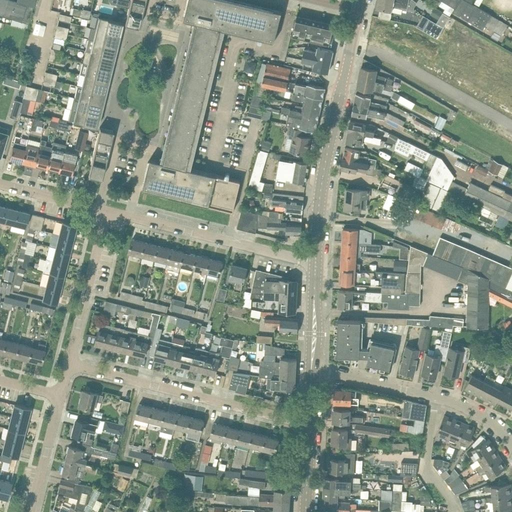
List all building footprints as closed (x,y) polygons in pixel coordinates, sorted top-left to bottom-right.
[(14,0),(0,0),(0,15),(16,20),(15,26),(26,29),(34,0),(16,0),(14,0)] [(138,27),(144,3),(131,0),(116,0),(116,5),(128,8),(125,24),(138,27)] [(281,11),(235,0),(188,0),(184,19),(196,22),(163,161),(150,158),(143,188),(233,210),(240,180),(191,168),(225,29),(274,41),(281,11)] [(407,3),(394,0),(375,0),(374,7),(380,8),(378,17),(389,19),(392,6),(414,10),(414,8),(407,3)] [(394,0),(407,3),(414,8),(414,7),(417,3),(412,0),(394,0)] [(508,25),(466,0),(459,0),(455,8),(454,8),(452,11),(483,29),(485,25),(501,35),(508,25)] [(82,10),(71,8),(70,14),(81,17),(82,10)] [(71,16),(59,13),(58,19),(69,22),(71,16)] [(450,17),(442,13),(436,23),(444,27),(450,17)] [(98,16),(95,28),(120,34),(123,22),(98,16)] [(333,25),(297,17),(292,37),(329,45),(333,25)] [(436,23),(429,19),(423,30),(437,38),(444,27),(436,23)] [(68,28),(57,25),(55,31),(67,34),(68,28)] [(91,27),(88,39),(117,46),(120,34),(95,28),(91,27)] [(55,31),(54,37),(65,40),(67,34),(55,31)] [(117,46),(92,40),(89,51),(114,58),(117,46)] [(328,72),(333,51),(318,47),(317,52),(304,49),(301,61),(314,64),(313,69),(328,72)] [(51,48),(49,54),(61,57),(63,51),(51,48)] [(85,51),(82,62),(86,63),(111,69),(114,58),(89,51),(89,52),(85,51)] [(49,54),(48,60),(60,63),(61,57),(49,54)] [(377,66),(363,58),(361,66),(359,77),(385,82),(391,84),(393,79),(385,77),(375,75),(377,66)] [(255,72),(255,61),(244,60),(244,71),(255,72)] [(111,69),(86,63),(84,75),(108,81),(111,69)] [(291,69),(266,63),(264,72),(262,71),(261,76),(263,76),(262,84),(265,85),(286,90),(291,69)] [(57,74),(45,71),(44,77),(55,80),(57,74)] [(108,81),(84,75),(81,86),(105,92),(108,81)] [(4,76),(1,85),(19,89),(21,80),(4,76)] [(55,80),(44,77),(42,83),(54,86),(55,80)] [(385,82),(359,77),(357,87),(372,90),(372,88),(382,91),(383,89),(391,91),(391,90),(392,86),(393,85),(385,82)] [(254,95),(262,97),(265,85),(262,84),(256,83),(254,95)] [(292,91),(294,91),(323,98),(325,87),(308,84),(307,86),(293,83),(292,91)] [(32,87),(26,85),(23,97),(29,99),(32,87)] [(105,92),(81,86),(78,98),(103,104),(105,92)] [(40,102),(43,90),(32,87),(29,99),(31,99),(40,102)] [(320,110),(323,98),(294,91),(292,91),(290,96),(304,99),(303,106),(320,110)] [(371,97),(356,93),(354,104),(379,109),(379,111),(386,112),(387,106),(370,102),(371,97)] [(251,105),(263,108),(265,98),(262,97),(254,95),(251,105)] [(411,102),(400,96),(398,101),(427,117),(429,112),(411,102)] [(23,97),(19,111),(27,113),(31,99),(29,99),(23,97)] [(71,109),(100,116),(103,104),(74,97),(71,109)] [(9,118),(16,120),(21,103),(13,101),(9,118)] [(379,109),(354,104),(352,114),(367,117),(367,114),(385,117),(402,126),(405,121),(386,112),(379,111),(379,109)] [(264,109),(250,105),(249,108),(247,115),(261,119),(264,109)] [(296,105),(295,110),(285,108),(284,113),(289,114),(318,121),(320,110),(301,106),(301,105),(296,105)] [(97,128),(100,116),(71,109),(68,121),(97,128)] [(318,121),(289,114),(287,124),(315,130),(318,121)] [(42,121),(33,118),(30,129),(35,130),(36,125),(41,126),(42,121)] [(66,120),(59,118),(58,121),(58,122),(57,127),(66,130),(68,124),(66,123),(66,120)] [(431,127),(416,119),(414,122),(429,130),(431,127)] [(446,120),(442,119),(437,129),(441,130),(440,131),(441,131),(446,120)] [(365,123),(350,120),(348,131),(377,136),(377,134),(374,133),(374,131),(364,129),(365,123)] [(80,127),(71,125),(69,131),(79,134),(75,148),(82,150),(87,132),(79,130),(80,127)] [(287,126),(285,133),(293,135),(289,151),(306,155),(310,137),(301,135),(302,130),(287,126)] [(430,130),(439,136),(441,132),(432,127),(430,130)] [(113,131),(99,128),(94,151),(107,155),(113,131)] [(381,137),(348,131),(346,141),(363,144),(364,141),(380,144),(381,137)] [(399,138),(390,133),(387,141),(396,144),(399,138)] [(28,138),(26,145),(13,141),(9,159),(22,162),(25,149),(28,139),(28,138)] [(407,142),(399,138),(396,144),(394,150),(407,156),(409,152),(412,153),(412,152),(426,160),(427,159),(434,163),(430,172),(427,180),(447,189),(451,181),(454,175),(441,158),(408,141),(407,142)] [(22,162),(34,165),(40,142),(28,139),(22,162)] [(40,142),(34,165),(46,168),(52,147),(45,146),(46,141),(40,139),(40,142)] [(64,150),(52,147),(46,168),(59,171),(64,150)] [(360,151),(345,148),(342,158),(368,163),(376,164),(376,160),(359,156),(360,151)] [(69,152),(64,150),(59,171),(71,174),(76,157),(68,155),(69,152)] [(268,151),(259,150),(248,187),(262,190),(264,183),(259,181),(268,151)] [(107,155),(94,151),(88,175),(102,179),(107,155)] [(309,161),(281,155),(276,179),(305,184),(309,161)] [(368,163),(342,158),(340,168),(355,171),(356,169),(366,171),(365,174),(373,175),(376,164),(368,163)] [(503,164),(494,159),(489,170),(488,170),(497,175),(503,164)] [(414,173),(414,174),(420,177),(424,168),(418,165),(414,173)] [(489,170),(479,165),(476,171),(486,176),(488,170),(489,170)] [(447,190),(427,182),(419,202),(441,212),(447,198),(476,211),(478,208),(481,210),(483,207),(464,198),(447,190)] [(511,201),(470,182),(464,198),(483,207),(511,220),(511,201)] [(352,213),(358,214),(360,197),(367,197),(368,190),(346,188),(345,208),(351,209),(351,210),(353,210),(352,213)] [(302,213),(304,196),(264,192),(264,198),(271,199),(270,204),(284,205),(283,211),(302,213)] [(403,200),(388,194),(383,207),(398,213),(403,200)] [(15,210),(2,207),(0,216),(0,220),(12,224),(15,210)] [(269,216),(242,209),(239,218),(237,228),(255,233),(257,227),(268,228),(287,229),(287,234),(301,235),(302,223),(281,222),(281,219),(278,218),(269,216)] [(28,213),(15,210),(12,224),(25,227),(28,213)] [(422,211),(423,221),(433,220),(432,216),(431,210),(422,211)] [(29,227),(34,229),(51,233),(41,230),(44,217),(32,214),(29,227)] [(76,225),(62,222),(59,235),(72,238),(76,225)] [(29,227),(25,240),(32,242),(34,229),(29,227)] [(343,228),(342,242),(357,242),(357,236),(362,236),(362,229),(358,229),(343,228)] [(59,235),(56,248),(69,251),(72,238),(59,235)] [(511,267),(439,237),(433,252),(511,290),(511,267)] [(145,242),(132,239),(128,252),(142,256),(145,242)] [(22,241),(19,252),(25,254),(33,256),(36,243),(32,242),(25,240),(25,242),(22,241)] [(408,246),(393,240),(392,246),(408,248),(408,246)] [(158,246),(145,242),(142,256),(155,259),(158,246)] [(342,242),(341,255),(356,256),(357,249),(361,250),(361,243),(361,242),(357,242),(342,242)] [(424,265),(429,253),(411,245),(407,268),(421,268),(421,264),(424,265)] [(171,249),(158,246),(155,259),(167,262),(171,249)] [(66,264),(69,251),(56,248),(53,261),(66,264)] [(184,252),(171,249),(166,269),(179,272),(180,265),(184,252)] [(19,252),(16,263),(22,265),(25,254),(19,252)] [(197,255),(184,252),(180,265),(193,269),(197,255)] [(435,255),(429,253),(424,265),(430,268),(435,255)] [(210,259),(197,255),(193,269),(206,272),(210,259)] [(356,256),(341,255),(340,269),(360,270),(360,263),(356,263),(356,256)] [(440,258),(435,255),(430,268),(435,270),(440,258)] [(440,258),(435,270),(442,272),(446,261),(440,258)] [(53,261),(45,259),(42,272),(63,277),(66,264),(53,261)] [(223,262),(210,259),(206,272),(219,275),(223,262)] [(447,275),(451,263),(446,261),(442,272),(447,275)] [(452,277),(457,266),(451,263),(447,275),(452,277)] [(247,268),(233,264),(230,278),(236,280),(234,290),(241,292),(247,268)] [(459,280),(463,269),(457,266),(452,277),(459,280)] [(18,268),(16,279),(21,280),(24,269),(18,268)] [(5,269),(2,279),(11,281),(14,271),(5,269)] [(360,270),(340,269),(340,283),(354,284),(354,283),(382,285),(381,292),(383,292),(401,293),(402,272),(386,271),(376,271),(360,270)] [(469,271),(463,269),(459,280),(468,284),(469,271)] [(256,270),(251,292),(245,291),(242,306),(249,307),(252,308),(264,308),(264,310),(265,310),(280,311),(295,312),(297,280),(288,280),(288,278),(256,270)] [(469,271),(467,326),(488,328),(489,280),(469,271)] [(63,277),(42,272),(49,274),(46,286),(59,290),(63,277)] [(410,293),(410,305),(420,305),(421,274),(406,273),(405,293),(410,293)] [(21,280),(16,279),(13,290),(19,291),(21,280)] [(0,291),(9,294),(11,284),(0,280),(0,291)] [(121,291),(120,297),(131,300),(132,294),(133,288),(123,285),(122,291),(121,291)] [(59,290),(46,286),(43,300),(56,303),(59,290)] [(227,290),(220,288),(217,300),(224,302),(227,290)] [(511,298),(491,289),(491,290),(491,297),(511,306),(511,298)] [(383,292),(339,290),(338,306),(351,307),(352,299),(365,300),(365,301),(382,302),(383,292)] [(401,293),(383,292),(382,302),(388,302),(388,308),(410,309),(410,305),(410,293),(405,293),(401,293)] [(143,296),(132,294),(131,300),(142,302),(143,296)] [(16,299),(4,296),(3,301),(14,304),(16,299)] [(27,302),(16,299),(14,304),(25,307),(27,302)] [(157,303),(146,300),(145,306),(156,309),(157,303)] [(117,304),(106,301),(103,312),(114,315),(116,309),(117,304)] [(41,305),(30,303),(29,307),(28,307),(27,312),(39,315),(40,311),(41,305)] [(168,306),(157,303),(156,309),(167,312),(168,306)] [(117,304),(116,309),(129,314),(131,307),(117,304)] [(171,310),(182,313),(184,307),(173,304),(171,310)] [(52,308),(41,305),(40,311),(51,313),(52,308)] [(143,310),(131,307),(129,314),(128,318),(135,320),(136,314),(141,316),(143,310)] [(195,310),(184,307),(182,313),(193,315),(195,310)] [(260,316),(265,316),(265,324),(280,325),(279,331),(298,332),(298,318),(273,317),(274,312),(252,308),(250,316),(260,318),(260,316)] [(197,310),(195,316),(206,319),(208,313),(197,310)] [(152,313),(151,315),(153,316),(149,333),(155,334),(160,314),(152,313)] [(423,319),(364,317),(364,321),(423,326),(423,319)] [(464,319),(448,317),(447,329),(453,329),(454,327),(463,327),(464,319)] [(178,319),(177,324),(188,327),(190,322),(178,319)] [(338,320),(336,356),(359,357),(368,357),(366,363),(391,369),(396,347),(372,341),(370,348),(359,347),(360,328),(363,328),(364,321),(338,320)] [(202,325),(190,322),(188,327),(200,330),(202,325)] [(100,323),(96,342),(95,344),(108,347),(112,331),(113,326),(100,323)] [(209,323),(208,323),(205,331),(204,337),(211,338),(212,334),(206,333),(209,323)] [(125,329),(113,326),(112,331),(108,347),(120,350),(124,334),(125,329)] [(430,328),(430,326),(423,326),(418,346),(426,348),(431,328),(430,328)] [(160,338),(162,329),(157,327),(152,346),(157,348),(154,358),(166,361),(171,345),(172,341),(160,338)] [(137,332),(125,329),(124,334),(120,350),(132,353),(136,337),(137,332)] [(150,335),(137,332),(136,337),(132,353),(144,356),(150,335)] [(272,336),(257,335),(256,342),(272,343),(272,336)] [(208,350),(207,355),(207,354),(203,371),(215,374),(220,355),(228,357),(228,358),(226,358),(224,368),(227,368),(231,355),(232,349),(232,347),(233,347),(234,340),(227,338),(226,345),(222,344),(221,351),(215,352),(208,350)] [(427,353),(424,364),(422,373),(436,377),(440,359),(445,360),(450,341),(441,339),(439,350),(435,349),(433,354),(427,353)] [(18,343),(5,340),(2,353),(15,357),(18,343)] [(184,345),(172,342),(171,345),(166,361),(179,365),(183,348),(184,345)] [(31,346),(18,343),(15,357),(28,360),(31,346)] [(37,348),(31,346),(28,360),(41,363),(45,345),(38,343),(37,348)] [(265,344),(264,353),(275,354),(284,354),(284,348),(265,344)] [(190,346),(184,345),(183,348),(179,365),(191,368),(195,351),(189,350),(190,346)] [(450,347),(447,363),(444,373),(458,376),(461,361),(467,362),(471,347),(462,345),(461,349),(450,347)] [(406,346),(402,362),(400,371),(414,375),(420,349),(406,346)] [(195,351),(191,368),(203,371),(207,354),(208,350),(196,347),(195,351)] [(296,359),(281,358),(281,361),(275,361),(275,354),(264,353),(263,368),(296,369),(296,359)] [(235,356),(231,355),(227,368),(237,370),(238,366),(243,367),(245,360),(242,359),(234,357),(235,356)] [(296,369),(263,368),(259,367),(259,376),(295,379),(296,369)] [(476,370),(473,376),(471,375),(464,389),(475,394),(482,381),(480,380),(483,374),(476,370)] [(233,372),(229,388),(236,390),(235,391),(243,393),(245,394),(250,375),(233,372)] [(295,379),(267,378),(267,388),(279,388),(279,389),(295,389),(295,379)] [(492,386),(482,381),(475,394),(485,399),(492,386)] [(502,391),(492,386),(485,399),(495,405),(498,400),(505,386),(504,386),(502,391)] [(511,389),(505,386),(498,400),(508,405),(511,396),(511,389)] [(334,403),(358,404),(359,398),(355,397),(355,390),(335,389),(334,403)] [(80,406),(89,408),(93,409),(95,401),(102,402),(103,395),(97,394),(97,393),(84,390),(80,406)] [(120,412),(127,414),(130,402),(123,400),(120,412)] [(427,405),(411,401),(409,417),(415,418),(425,420),(427,405)] [(30,408),(14,404),(11,416),(27,420),(30,408)] [(136,417),(145,420),(149,421),(152,407),(139,404),(136,417)] [(165,410),(152,407),(149,421),(161,424),(160,431),(165,410)] [(350,410),(334,409),(333,421),(365,423),(365,418),(363,418),(363,416),(349,416),(350,410)] [(178,414),(165,410),(160,431),(173,434),(174,427),(178,414)] [(191,417),(178,414),(174,427),(187,430),(191,417)] [(454,419),(444,415),(434,439),(439,441),(441,435),(447,437),(454,419)] [(27,420),(11,416),(8,428),(23,432),(27,420)] [(204,420),(191,417),(187,430),(201,434),(204,420)] [(425,420),(415,418),(413,425),(408,424),(407,431),(422,434),(425,420)] [(95,431),(97,424),(76,419),(72,435),(84,437),(83,443),(91,445),(93,439),(89,438),(92,430),(95,431)] [(465,423),(454,419),(447,437),(453,440),(450,446),(454,448),(465,423)] [(105,420),(103,429),(122,433),(124,425),(118,423),(105,420)] [(214,422),(211,432),(210,436),(223,440),(227,426),(214,422)] [(475,427),(465,423),(455,448),(451,457),(455,458),(462,443),(468,446),(475,427)] [(389,437),(390,430),(356,424),(355,431),(389,437)] [(240,429),(227,426),(223,440),(236,443),(240,429)] [(23,432),(8,428),(5,440),(20,444),(23,432)] [(332,443),(339,443),(339,449),(351,450),(352,438),(346,438),(347,429),(333,428),(332,443)] [(253,432),(240,429),(236,443),(249,446),(253,432)] [(266,436),(253,432),(249,446),(262,449),(266,436)] [(279,439),(266,436),(262,449),(275,453),(279,439)] [(489,439),(480,444),(466,453),(469,457),(474,453),(478,459),(495,448),(489,439)] [(20,444),(5,440),(2,452),(17,456),(20,444)] [(92,446),(91,445),(83,443),(83,444),(92,446),(91,451),(91,452),(101,455),(115,459),(115,458),(116,452),(107,450),(92,446)] [(203,452),(199,470),(216,472),(217,466),(216,466),(209,465),(205,465),(205,464),(207,464),(210,453),(212,446),(206,445),(204,452),(203,452)] [(69,446),(66,460),(77,463),(86,464),(87,458),(89,459),(91,452),(91,451),(69,446)] [(495,448),(478,459),(481,464),(476,467),(478,471),(500,457),(495,448)] [(130,449),(129,455),(139,457),(141,451),(130,449)] [(152,454),(141,451),(139,457),(150,460),(152,454)] [(335,453),(335,459),(331,458),(330,471),(354,472),(355,453),(335,453)] [(12,457),(4,456),(1,469),(7,470),(9,462),(10,463),(12,457)] [(506,467),(500,457),(478,471),(481,475),(486,472),(490,477),(498,472),(506,467)] [(434,458),(433,465),(437,469),(442,465),(443,463),(443,460),(434,458)] [(140,461),(135,459),(133,468),(120,464),(118,472),(136,476),(140,461)] [(154,462),(153,464),(164,467),(166,461),(155,459),(154,462)] [(97,468),(77,463),(66,460),(63,473),(74,476),(72,482),(94,488),(94,487),(95,487),(96,481),(84,478),(86,471),(96,473),(97,468)] [(166,461),(164,467),(175,470),(176,467),(176,466),(177,464),(166,461)] [(191,464),(180,461),(178,467),(189,470),(191,464)] [(418,463),(401,462),(401,474),(415,476),(418,463)] [(442,465),(437,469),(440,474),(445,470),(445,469),(446,470),(448,465),(443,463),(442,465)] [(445,470),(440,474),(444,479),(449,475),(446,470),(445,469),(445,470)] [(185,473),(183,488),(193,489),(195,475),(185,473)] [(449,475),(444,479),(447,483),(455,477),(452,473),(449,475)] [(455,477),(447,483),(451,489),(459,483),(461,481),(457,476),(455,477)] [(339,478),(324,477),(323,486),(350,488),(360,488),(361,483),(339,482),(339,478)] [(124,489),(128,480),(122,478),(118,486),(124,489)] [(11,482),(0,479),(0,496),(7,498),(11,482)] [(58,494),(77,499),(75,510),(79,511),(82,511),(94,488),(72,482),(61,479),(59,486),(60,486),(58,494)] [(265,482),(239,479),(239,484),(249,486),(260,488),(264,488),(265,482)] [(459,483),(451,489),(455,494),(463,490),(464,490),(459,483)] [(511,493),(511,483),(485,487),(485,491),(492,491),(492,497),(511,494),(511,493)] [(350,488),(323,486),(323,497),(338,498),(338,497),(344,497),(345,493),(350,493),(358,492),(358,488),(360,489),(360,488),(350,488)] [(97,511),(102,501),(97,499),(100,491),(94,489),(86,508),(97,511)] [(392,490),(381,489),(381,499),(392,500),(392,490)] [(226,494),(226,497),(262,499),(290,501),(290,491),(280,491),(275,490),(274,490),(274,494),(248,492),(248,496),(226,494)] [(511,506),(511,494),(492,497),(486,497),(487,502),(493,502),(494,508),(511,506)] [(147,511),(149,510),(147,509),(152,498),(148,496),(140,511),(147,511)] [(216,497),(216,500),(226,500),(226,503),(274,506),(273,510),(289,511),(290,501),(262,499),(226,497),(216,497)] [(338,498),(323,497),(322,507),(349,508),(356,509),(356,504),(350,503),(338,502),(338,498)] [(473,509),(470,500),(462,503),(462,504),(464,509),(473,509)] [(110,503),(105,511),(115,511),(118,507),(110,503)]
